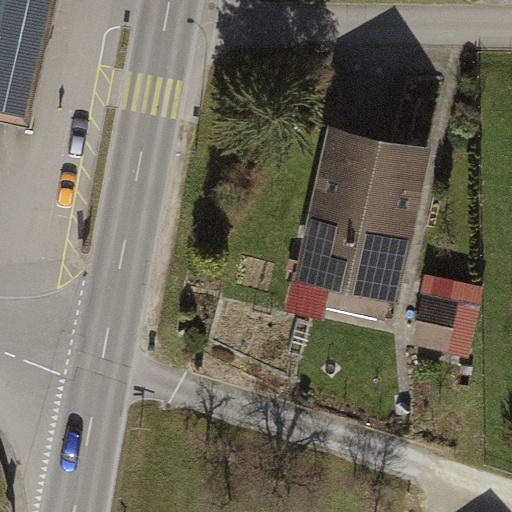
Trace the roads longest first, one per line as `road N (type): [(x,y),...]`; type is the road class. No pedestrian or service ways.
road 1 (track): [(101,377),(134,377),(511,495)]
road 2 (secondary): [(169,22),(101,377)]
road 3 (residential): [(511,30),(219,30),(169,22)]
road 4 (secondary): [(101,377),(77,511)]
